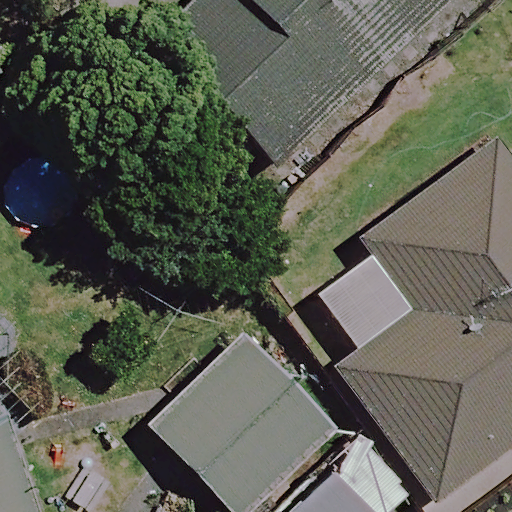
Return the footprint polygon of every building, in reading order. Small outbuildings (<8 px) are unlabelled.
[(448,0),(202,0),(153,49),(274,172),(448,0)] [(511,176),(494,152),(306,292),(356,361),(335,377),(434,511),(435,511),(511,454),(511,176)] [(254,511),(328,436),(236,347),(147,439),(223,511),(254,511)] [(0,511),(42,511),(15,424),(0,411),(0,511)] [(337,511),(314,488),(289,511),(337,511)]
